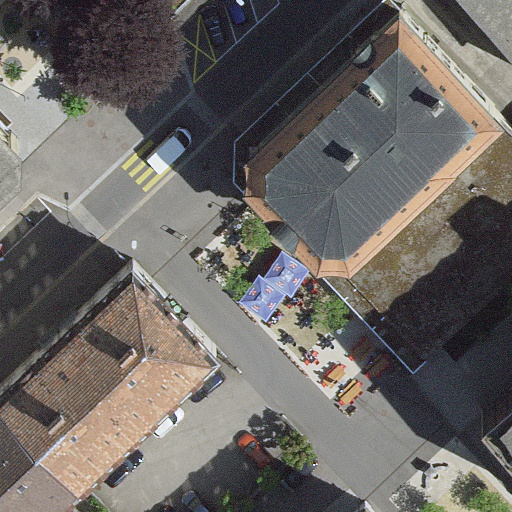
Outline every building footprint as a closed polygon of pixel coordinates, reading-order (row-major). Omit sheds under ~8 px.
[(502,92),(414,0),(386,0),(255,124),(251,160),(318,230),(357,228),(493,100),(502,92)] [(511,0),(479,0),(511,35),(511,0)] [(511,272),(511,120),(493,100),(357,228),(332,252),(427,352),(511,272)] [(19,122),(0,102),(0,173),(21,153),(19,122)] [(140,251),(133,244),(64,311),(147,396),(215,329),(140,251)] [(147,396),(64,311),(0,373),(0,379),(79,460),(147,396)] [(511,348),(477,378),(511,419),(511,348)] [(33,511),(79,460),(0,379),(0,511),(33,511)] [(394,511),(366,483),(333,511),(394,511)]
